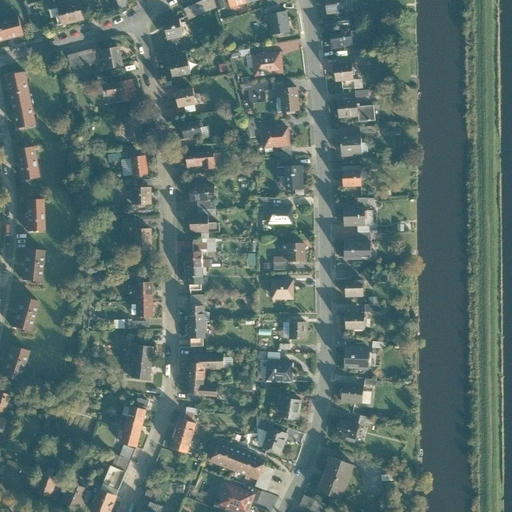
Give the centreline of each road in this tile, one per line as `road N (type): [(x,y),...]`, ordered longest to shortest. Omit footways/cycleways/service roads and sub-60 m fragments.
road 1 (residential): [(305,0),(323,188),(325,371),(312,447),(282,511)]
road 2 (residential): [(135,19),(164,149),(172,356),(163,418),(125,511)]
road 3 (residential): [(0,115),(10,227),(0,309)]
road 4 (residential): [(0,58),(135,19)]
